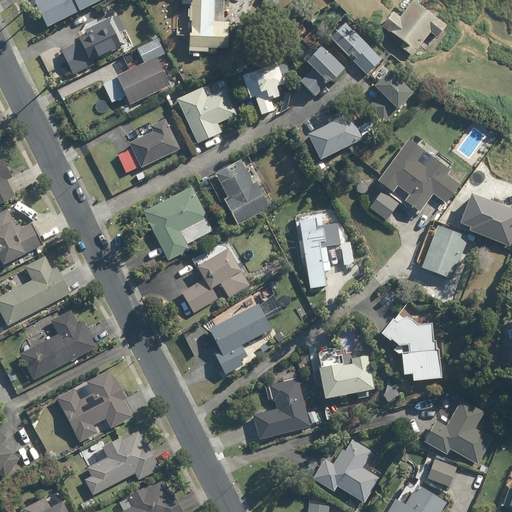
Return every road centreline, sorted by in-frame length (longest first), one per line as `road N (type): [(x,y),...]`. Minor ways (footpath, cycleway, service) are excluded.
road 1 (residential): [(0,62),(230,511)]
road 2 (unknown): [(3,412),(126,346)]
